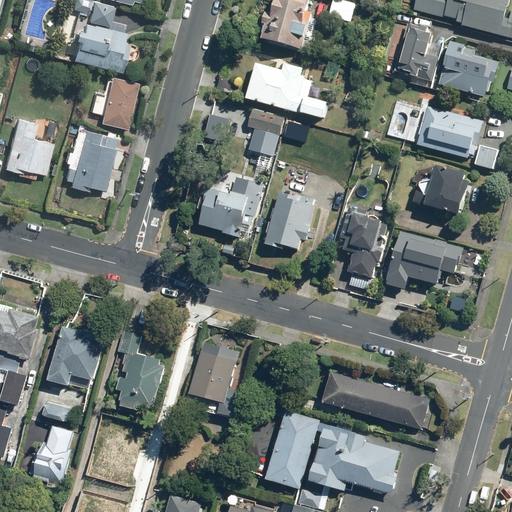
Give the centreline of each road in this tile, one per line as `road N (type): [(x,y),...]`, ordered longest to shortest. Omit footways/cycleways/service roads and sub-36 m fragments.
road 1 (residential): [(130,267),(498,371)]
road 2 (residential): [(204,0),(130,267)]
road 3 (tertiary): [(459,511),(498,371)]
road 4 (residential): [(0,232),(130,267)]
